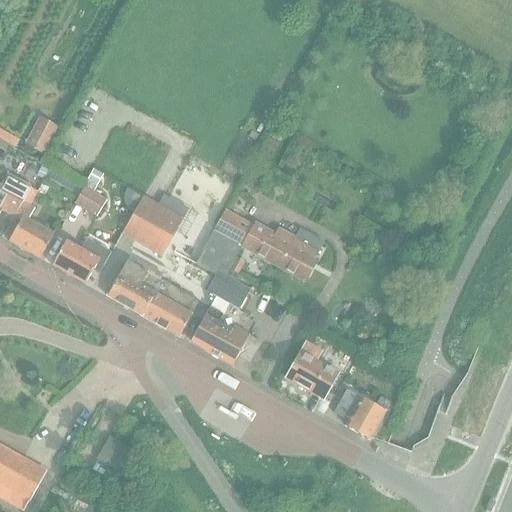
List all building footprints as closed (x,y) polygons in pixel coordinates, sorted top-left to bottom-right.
[(55,129),(39,121),(27,144),(42,152),(55,129)] [(0,210),(1,210),(13,217),(29,188),(6,175),(0,185),(0,210)] [(29,188),(13,217),(19,220),(7,241),(38,259),(52,234),(27,220),(33,209),(28,207),(36,192),(29,188)] [(121,232),(130,216),(83,188),(73,204),(121,232)] [(142,197),(131,216),(121,234),(161,257),(182,220),(142,197)] [(224,210),(213,230),(241,246),(304,281),(315,261),(312,259),(317,251),(280,230),(277,236),(253,223),(251,226),(224,210)] [(213,230),(194,264),(214,275),(217,271),(220,264),(228,269),(235,257),(241,246),(213,230)] [(84,285),(98,260),(65,241),(51,266),(84,285)] [(235,257),(228,269),(237,274),(244,262),(235,257)] [(139,316),(141,317),(162,281),(159,279),(161,275),(137,261),(134,266),(126,262),(106,296),(140,315),(139,316)] [(238,311),(249,289),(217,271),(214,275),(205,292),(238,311)] [(162,281),(141,317),(176,337),(198,301),(162,281)] [(209,307),(204,315),(190,341),(202,348),(201,350),(231,366),(236,357),(248,363),(260,343),(231,326),(229,329),(218,322),(222,314),(209,307)] [(285,378),(297,385),(323,399),(337,375),(315,362),(320,352),(304,343),(285,378)] [(368,440),(389,403),(383,400),(379,409),(346,390),(333,413),(348,422),(344,427),(368,440)] [(120,474),(133,452),(108,437),(95,460),(120,474)] [(11,491),(28,500),(29,511),(35,511),(43,473),(0,448),(0,498),(5,501),(11,491)]
